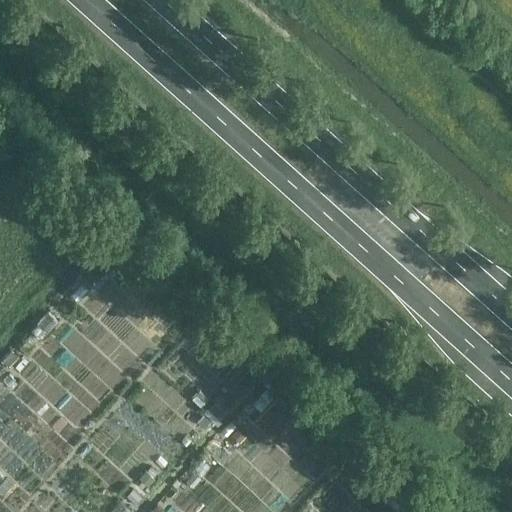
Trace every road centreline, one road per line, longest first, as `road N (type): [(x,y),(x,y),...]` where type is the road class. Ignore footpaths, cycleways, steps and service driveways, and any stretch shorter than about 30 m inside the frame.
road 1 (trunk): [(88,0),(511,376)]
road 2 (trunk): [(511,312),(166,0)]
